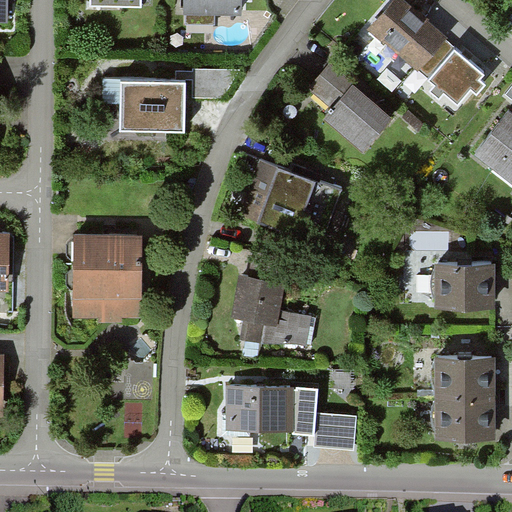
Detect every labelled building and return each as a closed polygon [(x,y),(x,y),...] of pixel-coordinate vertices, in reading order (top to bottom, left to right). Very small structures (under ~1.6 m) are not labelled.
[(183,0),(184,21),(215,21),(215,7),(245,7),(245,0),(183,0)] [(399,0),(395,0),(373,27),(418,66),(443,36),(399,0)] [(469,60),(456,48),(431,78),(437,83),(432,90),(439,96),(445,91),(458,102),(471,86),(476,90),(484,81),(478,76),(482,71),(469,60)] [(338,93),(330,102),(370,134),(397,100),(334,51),(315,75),(338,93)] [(185,70),(122,70),(122,118),(185,119),(185,81),(185,70)] [(511,105),(510,105),(477,148),(511,175),(511,105)] [(348,172),(264,147),(247,202),(331,227),(348,172)] [(148,219),(81,218),(79,306),(145,307),(148,219)] [(10,224),(0,223),(0,281),(8,282),(10,224)] [(291,234),(260,229),(255,260),(246,259),(238,302),(252,305),(248,325),(312,337),(318,305),(285,299),(291,266),(285,265),(291,234)] [(499,250),(442,249),(441,293),(499,294),(499,275),(499,250)] [(441,344),(442,427),(501,427),(501,406),(500,372),(500,344),(441,344)] [(299,371),(231,372),(231,417),(300,417),(299,371)] [(320,412),(319,446),(359,447),(359,412),(320,412)]
